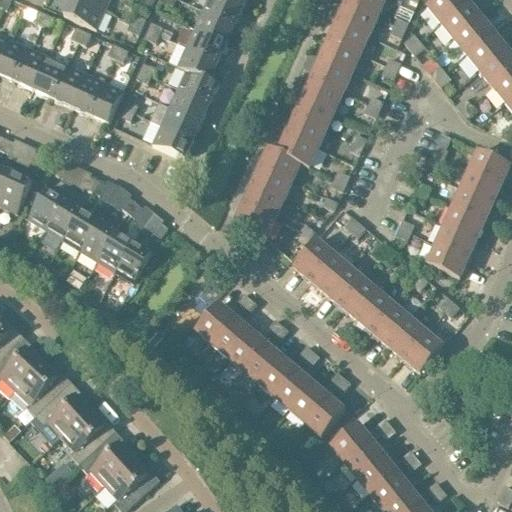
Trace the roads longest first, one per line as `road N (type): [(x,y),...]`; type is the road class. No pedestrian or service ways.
road 1 (residential): [(403,418),(172,215)]
road 2 (residential): [(193,485),(90,370),(0,292)]
road 3 (residential): [(172,215),(270,0)]
road 4 (residential): [(372,236),(427,111),(511,154)]
road 5 (residential): [(172,215),(150,194),(0,126)]
road 6 (residential): [(508,271),(482,327),(403,418)]
